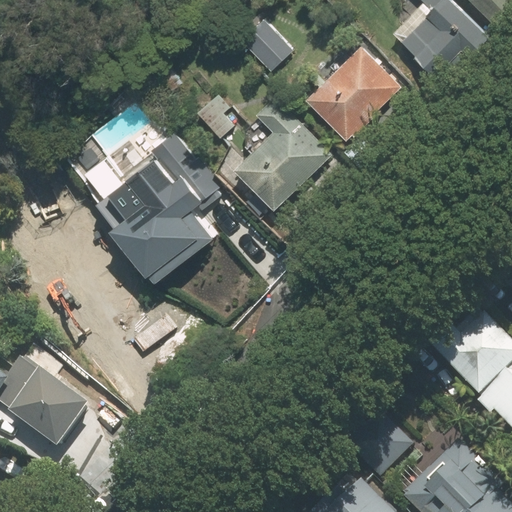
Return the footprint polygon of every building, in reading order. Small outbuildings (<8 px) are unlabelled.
[(462,0),(423,0),(430,7),(396,41),(440,86),(494,33),(462,0)] [(511,0),(471,0),(504,34),(511,25),(511,0)] [(265,15),(240,36),(270,73),(295,52),(265,15)] [(340,152),(361,174),(383,153),(362,131),(407,87),(364,43),(305,100),(348,145),(340,152)] [(241,119),(217,91),(194,111),(218,138),(241,119)] [(248,154),(232,169),(272,210),(332,153),(276,95),(255,116),(263,124),(241,146),(248,154)] [(191,163),(197,159),(170,123),(141,145),(147,154),(133,164),(119,145),(83,173),(102,197),(95,203),(112,225),(106,230),(150,287),(217,235),(182,190),(201,176),(191,163)] [(121,299),(132,285),(117,273),(106,286),(71,256),(37,295),(132,376),(166,337),(121,299)] [(511,269),(499,281),(511,295),(511,269)] [(492,414),(511,437),(511,346),(469,297),(419,340),(488,419),(492,414)] [(0,376),(0,429),(6,434),(15,421),(58,452),(89,409),(20,358),(4,379),(0,376)] [(511,511),(511,493),(462,440),(401,496),(416,511),(511,511)] [(394,511),(358,476),(322,511),(394,511)]
